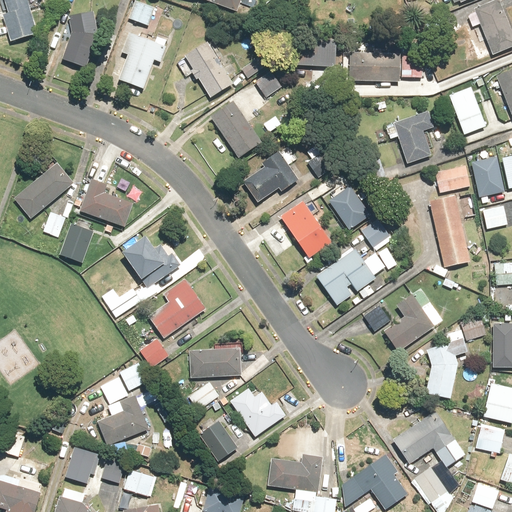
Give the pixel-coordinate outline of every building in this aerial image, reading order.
[(37,35),(25,0),(1,0),(6,15),(0,17),(8,44),(37,35)] [(197,0),(236,15),(242,0),(197,0)] [(157,10),(136,1),(129,19),(150,28),(157,10)] [(511,36),(498,1),(473,11),(492,57),(511,49),(511,36)] [(85,71),(97,38),(92,14),(67,19),(70,35),(60,62),(85,71)] [(160,65),(165,49),(125,35),(119,53),(127,56),(118,83),(143,91),(153,62),(160,65)] [(207,44),(183,58),(209,100),(232,86),(207,44)] [(349,55),(348,83),(397,84),(398,55),(349,55)] [(274,70),(255,82),(267,100),(286,88),(274,70)] [(511,71),(495,78),(511,119),(511,71)] [(471,89),(448,97),(462,137),(486,128),(471,89)] [(232,103),(209,119),(238,160),(261,143),(232,103)] [(427,114),(392,125),(406,166),(431,157),(423,134),(432,130),(427,114)] [(276,117),(264,126),(271,135),(283,126),(276,117)] [(263,169),(241,184),(256,205),(277,190),(280,195),(298,182),(278,153),(260,165),(263,169)] [(494,158),(470,164),(478,200),(503,194),(494,158)] [(30,221),(73,186),(56,165),(13,200),(30,221)] [(468,166),(438,173),(442,194),(473,187),(468,166)] [(90,182),(79,213),(123,229),(132,205),(103,195),(106,188),(90,182)] [(350,188),(328,203),(347,232),(370,217),(350,188)] [(453,197),(428,203),(444,269),(469,263),(453,197)] [(330,246),(302,204),(279,219),(307,261),(330,246)] [(507,206),(485,212),(489,230),(511,224),(507,206)] [(69,219),(52,213),(45,233),(61,239),(69,219)] [(380,219),(362,231),(377,253),(394,241),(380,219)] [(81,266),(92,235),(67,226),(57,258),(81,266)] [(143,240),(120,256),(146,292),(180,267),(171,255),(168,257),(160,247),(152,252),(143,240)] [(375,280),(354,251),(313,279),(334,309),(375,280)] [(511,264),(496,266),(498,287),(511,285),(511,264)] [(169,304),(148,319),(162,340),(204,311),(183,282),(163,296),(169,304)] [(115,290),(103,298),(118,319),(144,302),(135,290),(121,299),(115,290)] [(397,355),(434,328),(410,296),(395,307),(403,319),(382,334),(397,355)] [(380,304),(365,316),(378,334),(394,322),(380,304)] [(483,315),(462,322),(469,343),(490,336),(483,315)] [(511,325),(492,325),(492,369),(511,369),(511,325)] [(160,339),(141,351),(153,369),(172,357),(160,339)] [(450,401),(456,366),(454,358),(466,353),(462,340),(426,353),(430,365),(424,396),(450,401)] [(188,353),(190,380),(240,377),(239,351),(188,353)] [(141,363),(121,372),(132,394),(151,384),(141,363)] [(212,383),(190,398),(200,413),(222,398),(212,383)] [(511,426),(511,422),(511,390),(489,386),(482,420),(511,426)] [(248,391),(229,403),(253,439),(284,418),(274,404),(269,408),(260,395),(254,399),(248,391)] [(123,413),(97,424),(106,448),(148,431),(134,398),(119,404),(123,413)] [(436,414),(392,442),(408,466),(432,450),(435,454),(454,442),(436,414)] [(223,421),(202,434),(220,463),(240,451),(223,421)] [(6,429),(0,447),(0,450),(20,458),(27,437),(6,429)] [(76,444),(66,475),(92,483),(102,452),(76,444)] [(511,456),(508,455),(499,481),(511,485),(511,456)] [(384,456),(340,486),(344,509),(370,492),(383,511),(384,511),(407,496),(393,477),(396,474),(384,456)] [(270,461),(267,488),(316,495),(321,460),(301,457),(300,465),(270,461)] [(106,464),(102,479),(122,485),(126,470),(106,464)] [(416,479),(437,511),(447,511),(456,499),(434,467),(416,479)] [(158,477),(132,470),(126,491),(152,498),(158,477)] [(34,511),(40,494),(0,482),(0,511),(2,511),(34,511)] [(501,491),(479,484),(473,501),(496,509),(501,491)] [(209,487),(201,511),(239,511),(243,497),(209,487)] [(87,511),(81,505),(58,498),(53,511),(87,511)]
